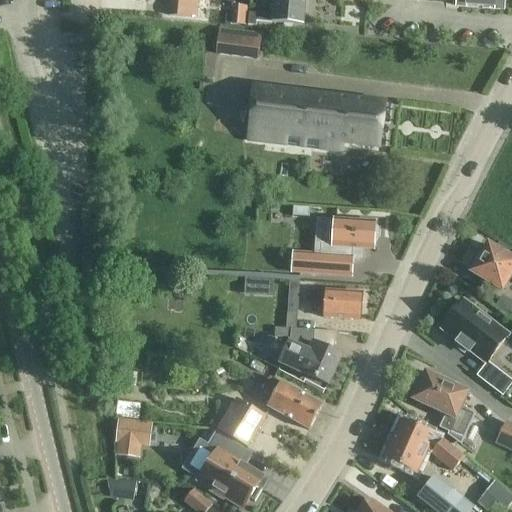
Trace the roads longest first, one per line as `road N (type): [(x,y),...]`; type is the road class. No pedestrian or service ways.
road 1 (unclassified): [(297,511),(346,441),(409,276),(470,154),(511,92)]
road 2 (tertiary): [(64,511),(0,257)]
road 3 (residential): [(391,20),(511,31)]
